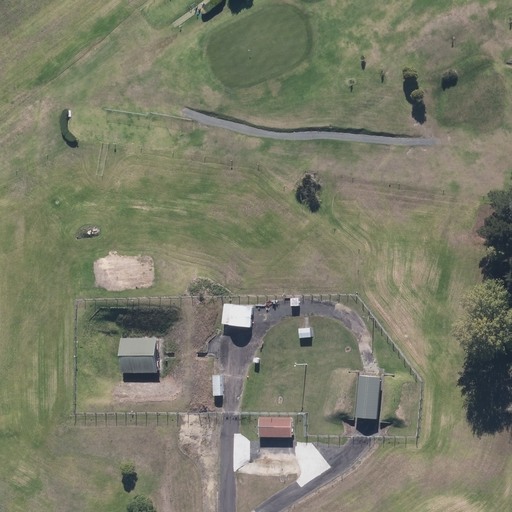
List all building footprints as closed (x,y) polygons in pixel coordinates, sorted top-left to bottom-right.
[(242,304),(226,303),(224,325),(241,326),(242,304)] [(247,305),(246,313),(260,314),(261,306),(247,305)] [(300,328),(300,338),(314,338),(314,328),(300,328)] [(160,373),(160,338),(125,337),(125,372),(160,373)] [(386,380),(363,377),(359,419),(382,421),(386,380)] [(295,418),(260,418),(260,437),(295,438),(295,418)]
